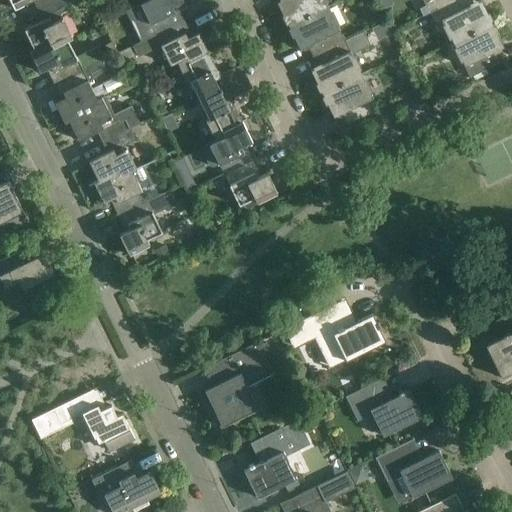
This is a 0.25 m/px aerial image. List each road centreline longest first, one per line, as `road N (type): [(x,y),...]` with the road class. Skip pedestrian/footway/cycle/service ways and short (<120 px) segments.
road 1 (residential): [(213,511),(0,90)]
road 2 (residential): [(239,0),(318,160),(511,68)]
road 3 (residential): [(511,497),(434,335)]
